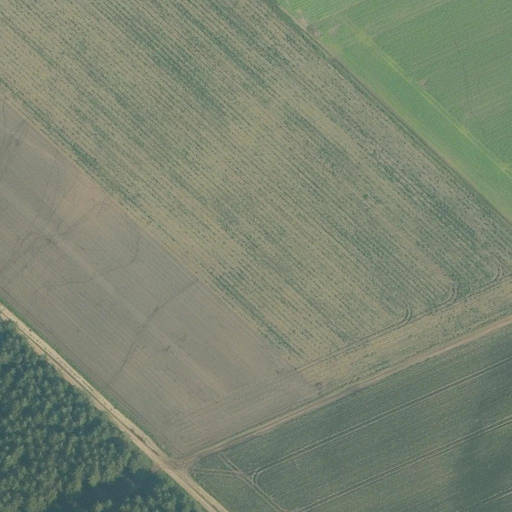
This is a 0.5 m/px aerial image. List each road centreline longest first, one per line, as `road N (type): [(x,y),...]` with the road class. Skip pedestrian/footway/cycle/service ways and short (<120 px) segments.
road 1 (track): [(177,466),(511,317)]
road 2 (track): [(225,511),(0,303)]
